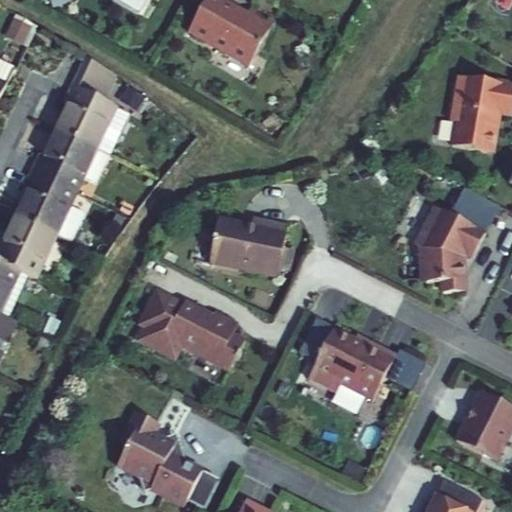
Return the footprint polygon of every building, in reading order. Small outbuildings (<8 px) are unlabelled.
[(120,0),(122,2),(140,12),(147,0),(120,0)] [(248,16),(220,0),(208,0),(189,34),(249,68),(275,23),(251,10),(248,16)] [(57,133),(110,158),(131,115),(103,103),(115,77),(88,60),(66,106),(69,108),(57,133)] [(0,101),(14,72),(0,64),(0,101)] [(456,124),(452,148),(494,155),(500,115),(511,116),(511,87),(509,87),(509,83),(498,81),(498,85),(460,79),(452,123),(456,124)] [(41,157),(33,174),(76,194),(83,179),(97,185),(110,158),(57,133),(45,158),(41,157)] [(28,193),(16,218),(55,237),(69,243),(83,214),(69,208),(76,194),(33,174),(25,191),(28,193)] [(486,235),(436,209),(416,246),(421,249),(423,280),(428,285),(443,284),(444,295),(466,294),(461,259),(464,254),(473,259),(486,235)] [(0,263),(29,277),(35,280),(55,237),(16,218),(4,243),(0,242),(0,263)] [(219,220),(210,265),(277,279),(282,252),(288,227),(253,220),(252,227),(219,220)] [(0,315),(9,320),(29,277),(0,263),(0,315)] [(184,307),(157,293),(140,327),(146,330),(139,342),(175,361),(182,346),(194,352),(196,356),(230,373),(246,343),(233,336),(238,327),(215,315),(210,317),(185,304),(184,307)] [(0,357),(16,323),(9,320),(0,315),(0,357)] [(317,321),(300,354),(318,363),(334,332),(335,330),(317,321)] [(309,381),(337,395),(343,385),(374,401),(385,380),(397,357),(357,337),(354,342),(334,332),(318,363),(309,381)] [(400,352),(397,357),(385,380),(411,393),(426,365),(400,352)] [(468,421),(456,443),(496,464),(511,432),(511,409),(482,394),(469,422),(468,421)] [(159,426),(138,415),(123,445),(128,448),(118,467),(139,478),(144,494),(153,491),(172,501),(175,496),(188,503),(203,474),(203,473),(185,463),(178,460),(175,451),(180,449),(176,438),(166,442),(154,435),(159,426)] [(185,463),(180,449),(175,451),(178,460),(185,463)] [(175,496),(172,501),(185,508),(186,507),(195,511),(205,511),(221,483),(203,474),(188,503),(175,496)] [(478,511),(483,503),(445,483),(438,497),(435,496),(427,511),(478,511)] [(268,511),(247,501),(240,511),(268,511)]
